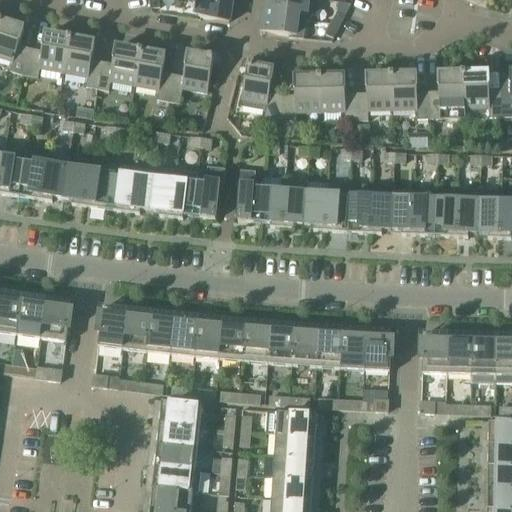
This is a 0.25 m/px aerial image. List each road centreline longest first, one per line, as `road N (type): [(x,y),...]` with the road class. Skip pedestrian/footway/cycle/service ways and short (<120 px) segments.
road 1 (residential): [(413,295),(93,270)]
road 2 (residential): [(511,31),(470,29),(407,49),(370,43),(320,55),(237,51)]
road 3 (residential): [(237,51),(2,0)]
road 4 (residential): [(401,511),(413,295)]
road 5 (residential): [(126,511),(136,417),(74,403)]
road 6 (residential): [(74,403),(25,397),(11,405),(0,490)]
road 7 (residential): [(74,403),(93,270)]
